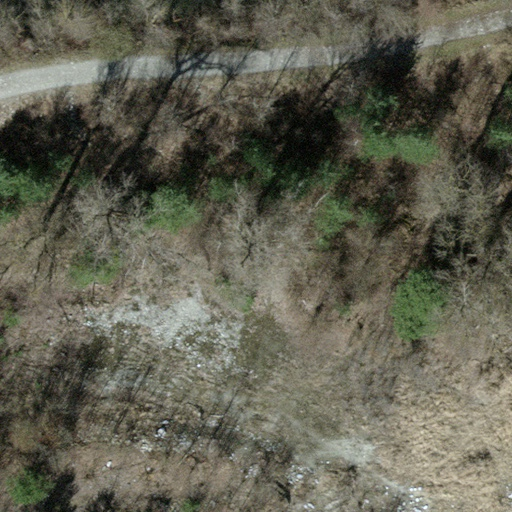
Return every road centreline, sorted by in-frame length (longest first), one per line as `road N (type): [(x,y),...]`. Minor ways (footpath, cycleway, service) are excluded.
road 1 (track): [(276,0),(299,59),(0,108)]
road 2 (track): [(299,59),(511,28)]
